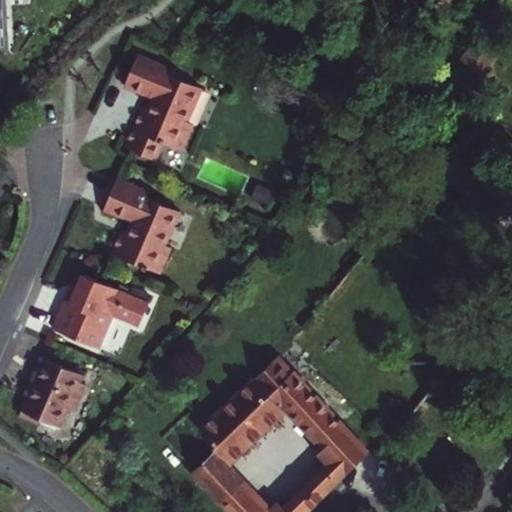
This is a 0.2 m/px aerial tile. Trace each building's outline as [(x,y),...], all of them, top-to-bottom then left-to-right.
[(485,71),(495,52),(470,39),(460,57),(485,71)] [(172,68),(137,52),(123,87),(149,98),(145,109),(138,106),(121,145),(153,158),(161,139),(184,149),(195,124),(189,122),(204,88),(169,73),(172,68)] [(150,190),(118,176),(102,212),(128,223),(124,232),(120,231),(110,254),(161,276),(172,249),(163,245),(178,211),(147,198),(150,190)] [(52,327),(98,347),(112,316),(138,328),(149,303),(122,291),(121,293),(81,276),(75,291),(69,288),(52,327)] [(77,410),(89,376),(40,355),(24,392),(27,393),(21,406),(62,425),(70,407),(77,410)] [(266,360),(193,432),(218,457),(270,406),(256,392),(260,388),(325,453),(266,511),(209,454),(188,476),(223,511),(291,511),(355,449),(266,360)]
